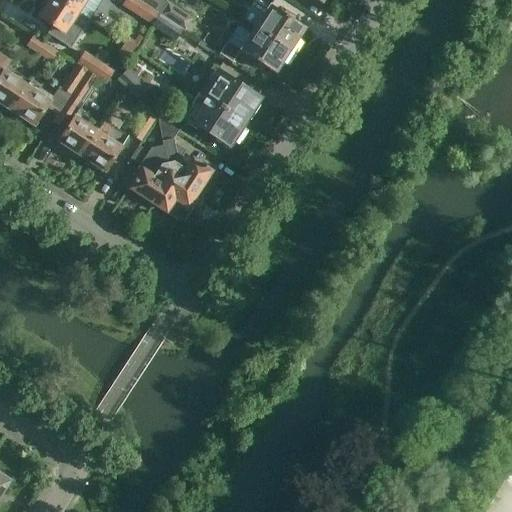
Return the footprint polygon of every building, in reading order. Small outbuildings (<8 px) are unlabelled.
[(55,0),(50,0),(38,19),(51,27),(47,32),(71,48),(89,22),(55,0)] [(55,0),(89,22),(103,0),(55,0)] [(125,0),(121,7),(152,27),(159,17),(160,16),(135,0),(125,0)] [(167,4),(161,0),(135,0),(160,16),(167,4)] [(159,17),(180,31),(184,33),(193,21),(167,4),(160,16),(159,17)] [(254,30),(289,52),(303,29),(270,7),(254,30)] [(180,31),(159,17),(152,27),(174,41),(180,31)] [(289,52),(254,30),(239,53),(274,75),(289,52)] [(49,63),(56,53),(33,38),(26,48),(49,63)] [(74,66),(75,66),(86,73),(95,79),(105,85),(113,72),(83,53),(74,66)] [(0,104),(10,112),(29,84),(6,69),(10,63),(0,56),(0,104)] [(57,117),(86,73),(75,66),(59,90),(58,90),(52,99),(29,84),(10,112),(34,127),(45,109),(57,117)] [(202,97),(242,124),(258,100),(229,81),(230,80),(219,72),(202,97)] [(81,158),(100,130),(83,119),(86,115),(79,110),(91,92),(88,89),(95,79),(86,73),(57,117),(52,125),(64,133),(58,142),(81,158)] [(117,81),(136,99),(144,90),(125,73),(117,81)] [(242,124),(202,97),(193,111),(188,108),(180,119),(185,123),(186,122),(197,129),(198,128),(227,147),(242,124)] [(139,143),(156,118),(146,111),(129,136),(139,143)] [(185,172),(185,171),(178,167),(179,167),(178,166),(177,163),(184,151),(173,144),(172,141),(177,132),(158,119),(162,142),(163,148),(178,218),(180,219),(195,197),(198,199),(214,175),(210,173),(212,170),(198,160),(196,163),(192,161),(185,172)] [(104,123),(100,130),(81,158),(104,173),(127,137),(104,123)] [(137,173),(127,187),(130,189),(128,193),(151,208),(154,205),(176,220),(177,218),(178,218),(163,148),(152,150),(149,154),(138,147),(130,159),(141,166),(139,170),(142,172),(140,175),(137,173)] [(0,495),(8,483),(0,477),(0,495)] [(493,511),(511,511),(511,491),(508,489),(493,511)]
